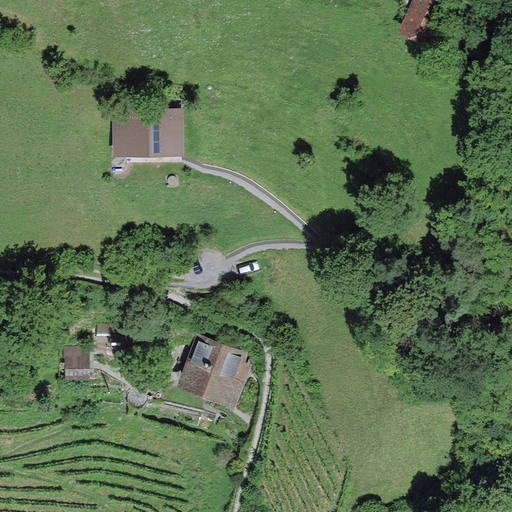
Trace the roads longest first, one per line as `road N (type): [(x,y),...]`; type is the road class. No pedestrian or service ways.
road 1 (track): [(155,279),(255,250),(342,245)]
road 2 (track): [(0,282),(71,271),(155,279)]
